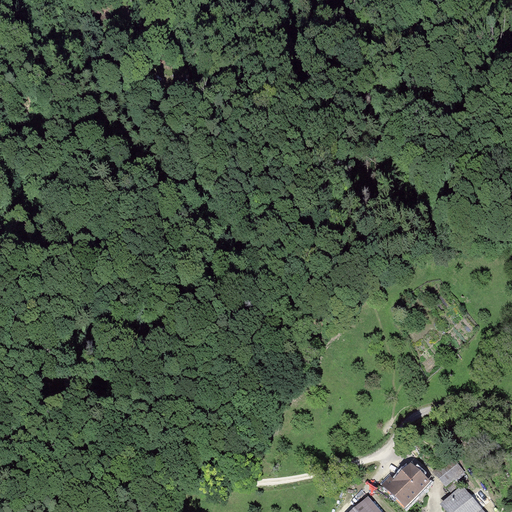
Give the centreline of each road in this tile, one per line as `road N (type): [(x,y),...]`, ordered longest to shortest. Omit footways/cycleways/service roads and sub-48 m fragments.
road 1 (track): [(12,325),(124,263),(137,228),(191,179),(204,106),(391,88),(428,44),(442,0)]
road 2 (track): [(383,453),(269,483),(157,488)]
road 3 (track): [(90,496),(70,486),(62,468),(69,374),(45,342),(0,325)]
road 4 (track): [(511,406),(445,407),(415,417),(383,453),(376,500),(388,511)]
